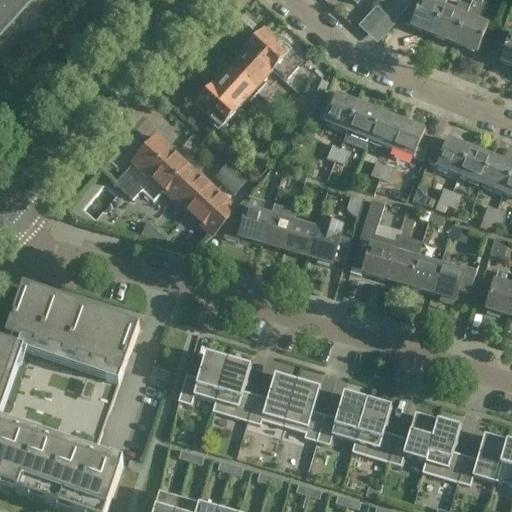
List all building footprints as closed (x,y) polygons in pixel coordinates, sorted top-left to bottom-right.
[(0,0),(0,41),(37,0),(0,0)] [(384,0),(376,9),(385,17),(400,0),(384,0)] [(412,6),(404,0),(400,0),(385,17),(394,25),(412,6)] [(410,29),(433,39),(444,10),(421,1),(417,11),(409,15),(404,27),(410,29)] [(456,15),(444,10),(433,39),(455,47),(466,19),(470,9),(460,5),(456,15)] [(489,28),(466,19),(455,47),(477,56),(489,28)] [(499,64),(511,69),(511,36),(503,33),(497,47),(504,50),(499,64)] [(252,46),(253,47),(248,53),(273,76),(274,74),(286,85),(305,65),(283,46),(281,48),(265,34),(259,40),(258,39),(252,46)] [(273,76),(248,53),(241,60),(242,63),(233,72),(259,97),(268,104),(269,105),(277,96),(264,85),(273,76)] [(251,105),(259,97),(233,72),(224,82),(221,82),(214,89),(239,112),(248,103),(251,105)] [(317,82),(308,105),(319,115),(330,87),(317,82)] [(219,134),(239,112),(214,89),(209,94),(208,93),(202,101),(203,102),(197,109),(212,123),(210,126),(219,134)] [(348,134),(359,107),(351,104),(336,98),(326,126),(348,134)] [(307,123),(317,113),(300,99),(291,109),(307,123)] [(278,114),(268,104),(260,113),(270,122),(278,114)] [(381,116),(359,107),(348,134),(344,144),(366,153),(370,143),(381,116)] [(392,153),(403,125),(381,116),(370,143),(392,153)] [(425,133),(403,125),(392,153),(424,165),(429,150),(420,146),(425,133)] [(216,136),(208,145),(232,167),(240,158),(216,136)] [(158,140),(146,153),(225,226),(226,225),(237,213),(158,140)] [(282,155),(290,147),(283,140),(275,149),(282,155)] [(436,170),(459,179),(470,151),(447,142),(442,154),(435,151),(428,167),(436,170)] [(326,159),(336,163),(340,152),(330,148),(326,159)] [(493,160),(470,151),(459,179),(482,188),(493,160)] [(350,156),(340,152),(336,163),(346,167),(350,156)] [(213,238),(225,226),(146,153),(135,165),(213,238)] [(511,175),(511,167),(493,160),(482,188),(504,197),(511,175)] [(370,179),(380,183),(385,168),(376,165),(370,179)] [(227,166),(214,182),(234,199),(247,183),(227,166)] [(394,172),(385,168),(380,183),(388,186),(394,172)] [(115,187),(134,203),(143,193),(125,176),(115,187)] [(447,209),(453,195),(444,191),(438,205),(447,209)] [(461,198),(453,195),(447,209),(456,212),(461,198)] [(349,198),(343,220),(357,224),(363,202),(349,198)] [(381,207),(368,203),(362,225),(375,228),(381,207)] [(241,240),(263,247),(271,218),(249,211),(251,205),(245,204),(237,213),(226,225),(229,228),(228,229),(224,241),(239,246),(241,240)] [(491,226),(497,212),(488,209),(483,222),(491,226)] [(506,216),(497,212),(491,226),(500,229),(506,216)] [(431,216),(422,213),(420,222),(429,224),(431,216)] [(445,221),(432,217),(430,224),(443,228),(445,221)] [(287,249),(295,225),(271,218),(263,247),(286,254),(287,249)] [(341,238),(344,228),(321,222),(318,231),(313,249),(310,260),(317,263),(316,267),(329,270),(330,266),(333,267),(341,238)] [(313,249),(318,231),(295,225),(287,249),(286,254),(310,260),(313,249)] [(386,284),(395,255),(398,245),(372,238),(375,228),(362,225),(351,272),(363,275),(362,277),(386,284)] [(466,249),(469,237),(452,232),(449,245),(466,249)] [(491,240),(485,260),(499,264),(505,244),(491,240)] [(398,243),(398,245),(395,255),(386,284),(409,290),(417,261),(421,250),(398,243)] [(409,290),(432,297),(441,268),(417,261),(409,290)] [(462,274),(441,268),(432,297),(441,300),(440,303),(452,306),(453,303),(455,304),(458,293),(471,297),(477,277),(462,272),(462,274)] [(500,317),(510,320),(511,312),(511,289),(494,284),(485,313),(488,314),(488,316),(499,319),(500,317)] [(0,347),(0,489),(65,511),(108,511),(124,468),(96,458),(140,331),(24,290),(4,349),(0,347)] [(213,415),(215,416),(230,364),(206,357),(199,382),(187,378),(179,405),(192,409),(195,399),(216,405),(213,415)] [(252,370),(230,364),(215,416),(249,426),(257,399),(244,395),(252,370)] [(257,399),(249,426),(261,429),(262,424),(286,431),(299,384),(275,377),(268,402),(257,399)] [(321,390),(299,384),(286,431),(306,437),(305,442),(318,446),(326,419),(313,415),(321,390)] [(330,449),(333,439),(355,446),(356,446),(368,404),(344,397),(337,422),(326,419),(318,446),(330,449)] [(352,456),(388,466),(396,439),(385,436),(392,411),(368,404),(356,446),(355,446),(352,456)] [(404,460),(425,466),(426,466),(438,424),(416,418),(408,443),(396,439),(388,466),(401,470),(404,460)] [(423,476),(458,486),(466,459),(454,456),(461,431),(438,424),(426,466),(425,466),(423,476)] [(473,480),(495,487),(508,444),(485,438),(478,463),(466,459),(458,486),(471,490),(473,480)] [(511,445),(508,444),(495,487),(511,491),(511,445)] [(191,465),(193,457),(181,454),(179,462),(191,465)] [(193,457),(191,465),(202,469),(205,461),(193,457)] [(218,473),(230,477),(232,469),(220,465),(218,473)] [(244,472),(232,469),(230,477),(242,480),(244,472)] [(270,488),(273,480),(260,477),(257,485),(270,488)] [(273,480),(270,488),(281,491),(283,483),(273,480)] [(308,499),(311,491),(299,488),(296,496),(308,499)] [(311,491),(308,499),(320,503),(322,495),(311,491)] [(368,492),(366,499),(378,503),(380,495),(368,492)] [(177,511),(180,502),(160,496),(154,511),(177,511)] [(336,507),(347,510),(350,503),(338,499),(336,507)] [(198,511),(200,508),(180,502),(177,511),(198,511)] [(350,503),(347,510),(352,511),(359,511),(361,506),(350,503)]
